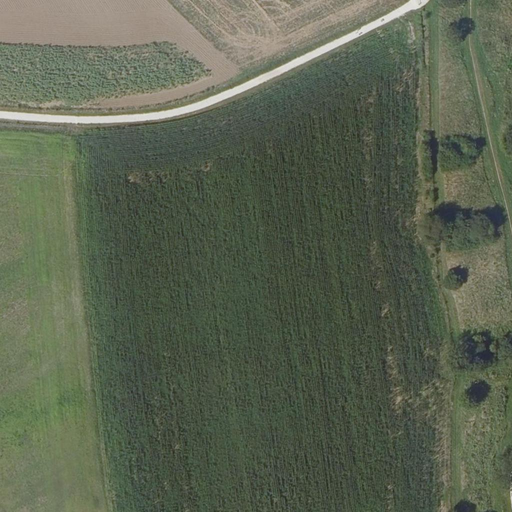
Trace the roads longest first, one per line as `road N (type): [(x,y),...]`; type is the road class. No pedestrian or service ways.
road 1 (track): [(423,0),(206,105),(122,121),(0,119)]
road 2 (track): [(511,229),(466,20),(470,0)]
